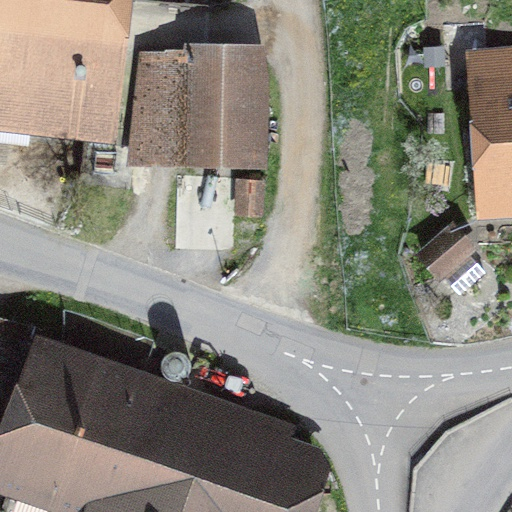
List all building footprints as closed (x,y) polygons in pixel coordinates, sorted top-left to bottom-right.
[(0,0),(0,141),(121,152),(133,0),(0,0)] [(511,55),(470,58),(481,225),(511,222),(511,55)] [(265,61),(138,69),(126,177),(261,184),(265,61)] [(448,242),(418,270),(436,290),(467,262),(448,242)] [(297,440),(37,353),(0,447),(0,510),(6,511),(318,511),(326,492),(297,440)]
